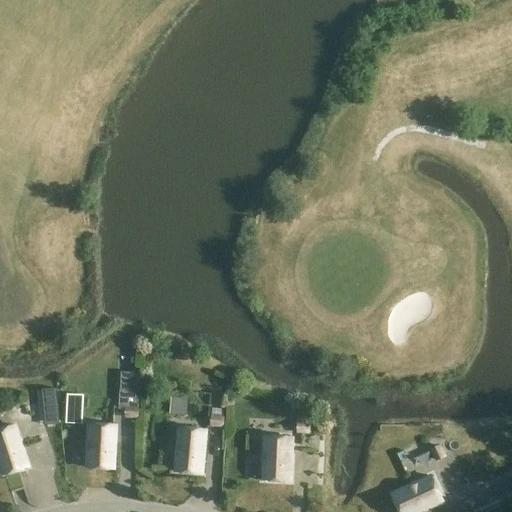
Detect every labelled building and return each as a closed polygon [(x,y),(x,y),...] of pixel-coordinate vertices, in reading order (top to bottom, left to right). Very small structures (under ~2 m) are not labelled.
[(27,407),(16,411),(19,418),(30,414),(27,407)] [(126,409),(125,417),(137,417),(138,410),(126,409)] [(222,426),(223,418),(211,417),(210,425),(222,426)] [(16,427),(23,445),(34,441),(27,423),(16,427)] [(87,468),(113,470),(116,426),(89,424),(87,468)] [(297,424),(297,432),(309,433),(309,425),(297,424)] [(28,468),(14,426),(0,430),(0,469),(2,476),(28,468)] [(174,472),(201,475),(205,431),(179,428),(174,472)] [(289,482),(291,438),(265,437),(263,481),(289,482)] [(432,450),(437,461),(444,458),(439,447),(432,450)] [(393,497),(399,511),(424,511),(444,503),(433,478),(393,497)]
